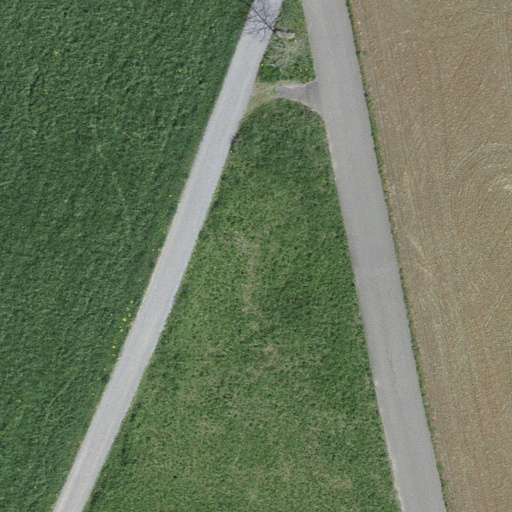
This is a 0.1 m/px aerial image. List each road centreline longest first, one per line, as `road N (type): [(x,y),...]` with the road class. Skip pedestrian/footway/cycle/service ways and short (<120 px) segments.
road 1 (track): [(76,511),(273,0)]
road 2 (tertiary): [(320,0),(422,511)]
